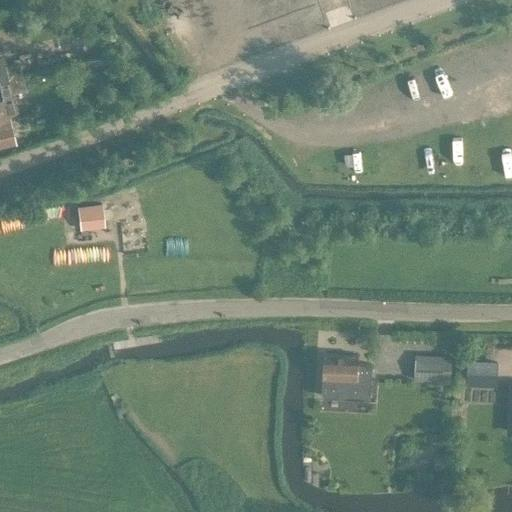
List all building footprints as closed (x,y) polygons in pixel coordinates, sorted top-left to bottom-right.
[(0,81),(22,76),(19,63),(6,66),(1,47),(0,47),(0,81)] [(12,92),(25,89),(22,76),(0,81),(0,114),(17,111),(12,92)] [(0,125),(0,146),(15,143),(11,123),(0,125)] [(80,230),(104,227),(102,205),(78,208),(80,230)] [(371,365),(358,364),(359,356),(324,354),(322,377),(323,377),(322,396),(369,399),(371,365)] [(417,355),(416,380),(450,382),(451,357),(417,355)] [(468,362),(467,382),(495,384),(496,363),(468,362)] [(447,454),(436,454),(435,471),(446,471),(447,454)]
